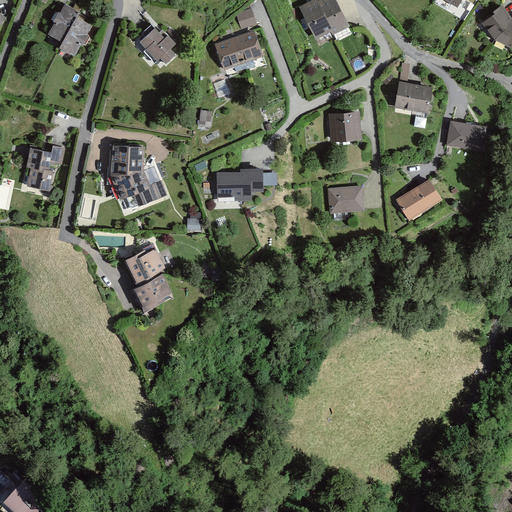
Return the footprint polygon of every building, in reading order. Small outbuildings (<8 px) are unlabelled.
[(320,3),(304,12),(320,41),(334,33),(336,37),(352,29),(336,0),(333,0),(322,6),(320,3)] [(78,11),(66,4),(51,31),(65,39),(62,45),(75,52),(90,25),(75,16),(78,11)] [(511,19),(502,6),(484,24),(497,38),(511,46),(511,19)] [(252,10),(239,15),(244,30),(257,25),(252,10)] [(165,37),(155,27),(142,39),(148,47),(147,48),(157,60),(162,55),(166,61),(175,53),(170,48),(176,42),(169,34),(165,37)] [(257,39),(221,51),(228,74),(265,62),(257,39)] [(402,61),(400,77),(409,77),(412,63),(402,61)] [(431,87),(401,82),(397,107),(427,111),(431,87)] [(358,114),(330,115),(332,140),(359,139),(358,114)] [(453,121),(449,143),(483,149),(487,126),(453,121)] [(145,147),(115,144),(114,176),(122,197),(127,195),(132,208),(167,196),(161,181),(148,187),(143,174),(145,147)] [(66,148),(55,146),(54,152),(32,147),(28,164),(34,165),(30,184),(49,188),(53,169),(49,168),(50,162),(63,165),(66,148)] [(263,170),(242,170),(242,175),(221,175),(220,198),(238,198),(238,202),(251,202),(251,191),(263,192),(263,170)] [(430,180),(399,200),(412,219),(442,199),(430,180)] [(362,188),(331,190),(333,210),(364,208),(362,188)] [(202,219),(190,219),(189,230),(202,231),(202,219)] [(153,244),(127,258),(140,283),(136,285),(147,307),(164,299),(162,296),(170,291),(158,269),(164,266),(153,244)] [(24,485),(5,506),(11,511),(38,511),(45,505),(24,485)]
